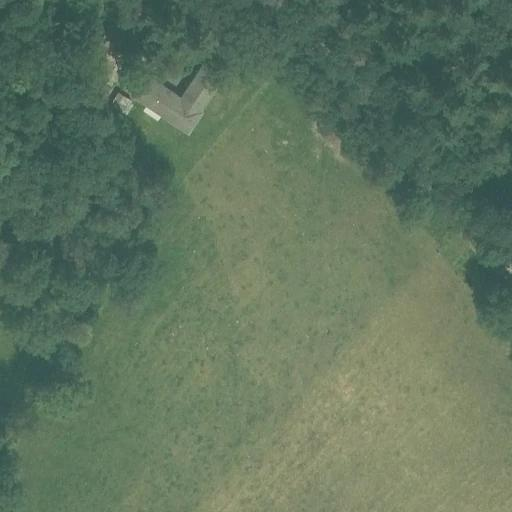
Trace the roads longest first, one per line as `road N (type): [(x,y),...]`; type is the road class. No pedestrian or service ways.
road 1 (track): [(511,269),(346,74),(267,0)]
road 2 (track): [(165,0),(126,38),(0,64)]
